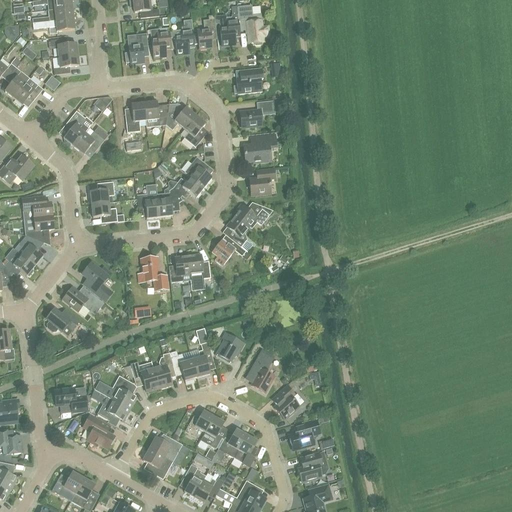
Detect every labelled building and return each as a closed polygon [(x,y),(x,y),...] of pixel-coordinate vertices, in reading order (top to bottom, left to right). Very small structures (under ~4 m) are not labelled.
[(72,9),(71,0),(51,0),(40,1),(33,2),(32,2),(33,6),(47,5),(48,11),(72,9)] [(150,7),(148,0),(142,0),(129,2),(130,7),(134,7),(134,13),(140,13),(140,19),(159,17),(159,10),(153,11),(152,7),(150,7)] [(253,20),(251,7),(237,8),(238,12),(238,16),(240,29),(240,32),(248,31),(249,45),(255,44),(255,45),(256,46),(261,46),(262,45),(262,43),(264,43),(263,38),(267,37),(269,36),(268,29),(266,28),(262,28),(261,20),(260,19),(253,20)] [(19,16),(29,16),(28,8),(18,8),(19,16)] [(33,24),(73,19),(72,9),(48,11),(49,17),(32,19),(33,24)] [(212,49),(211,32),(216,32),(214,16),(209,17),(209,21),(204,21),(205,31),(197,32),(198,35),(194,36),(194,38),(194,46),(199,45),(199,50),(212,49)] [(240,32),(240,29),(238,16),(233,16),(232,16),(232,19),(227,19),(228,28),(221,29),(223,47),(235,46),(235,40),(234,38),(240,37),(240,32)] [(74,30),(73,19),(33,24),(33,29),(56,27),(57,32),(74,30)] [(172,33),(170,33),(171,40),(172,51),(177,50),(177,56),(190,55),(188,39),(194,38),(194,36),(192,21),(184,22),(184,28),(182,28),(183,37),(175,38),(172,36),(172,33)] [(172,51),(171,40),(170,33),(170,29),(169,29),(159,30),(160,39),(152,40),(154,59),(167,57),(166,51),(172,51)] [(131,65),(144,63),(142,47),(148,47),(147,35),(136,36),(137,41),(129,42),(129,47),(130,54),(131,64),(131,65)] [(21,49),(25,44),(19,39),(15,43),(21,49)] [(67,46),(66,39),(51,41),(51,47),(57,47),(58,58),(78,55),(77,45),(67,46)] [(26,48),(21,54),(26,58),(31,53),(26,48)] [(55,75),(70,74),(69,67),(79,66),(78,55),(58,58),(59,69),(54,69),(55,75)] [(0,78),(4,74),(9,78),(16,69),(20,63),(16,59),(11,65),(7,70),(0,64),(0,78)] [(154,67),(148,69),(150,76),(157,73),(154,67)] [(38,75),(48,81),(52,74),(43,68),(38,75)] [(5,92),(14,99),(30,79),(25,76),(16,69),(9,78),(14,82),(5,92)] [(262,70),(245,71),(239,72),(240,79),(236,80),(237,87),(234,87),(235,95),(238,94),(238,95),(262,93),(260,81),(263,80),(262,70)] [(30,79),(14,99),(22,106),(30,96),(35,100),(43,90),(38,86),(30,79)] [(111,100),(109,98),(97,100),(106,107),(111,100)] [(262,127),(261,116),(275,115),(274,102),(257,104),(258,111),(240,113),(242,127),(250,126),(250,128),(262,127)] [(144,105),(146,122),(146,129),(153,128),(162,127),(162,132),(164,131),(165,126),(166,126),(168,114),(158,115),(157,103),(144,105)] [(127,131),(140,129),(139,123),(146,122),(144,105),(131,106),(132,117),(125,118),(127,131)] [(184,130),(195,116),(185,108),(178,118),(172,114),(168,114),(166,126),(172,131),(178,125),(184,130)] [(74,148),(84,134),(79,130),(86,120),(76,112),(65,126),(71,130),(63,140),(65,141),(65,144),(70,147),(73,147),(74,148)] [(184,130),(189,134),(184,140),(195,149),(196,148),(204,138),(198,134),(206,124),(195,116),(184,130)] [(97,151),(108,136),(102,132),(98,137),(94,133),(90,139),(84,134),(74,148),(84,156),(91,146),(97,151)] [(276,136),(258,138),(250,139),(251,146),(244,147),(245,163),(253,162),(254,165),(268,163),(267,150),(277,149),(276,136)] [(0,162),(11,149),(0,139),(0,162)] [(22,158),(17,164),(11,159),(6,165),(0,173),(0,176),(9,184),(15,176),(22,182),(33,168),(22,158)] [(204,189),(212,179),(202,171),(206,166),(197,158),(189,168),(194,173),(190,178),(204,189)] [(251,197),(270,195),(269,180),(275,179),(274,170),(256,172),(257,179),(249,179),(251,197)] [(204,189),(190,178),(186,183),(181,179),(173,189),(180,199),(186,192),(196,199),(204,189)] [(29,192),(35,190),(32,183),(27,184),(29,192)] [(92,206),(109,205),(108,198),(115,197),(113,184),(101,185),(102,192),(90,193),(92,206)] [(180,199),(173,189),(169,191),(169,194),(156,195),(159,218),(172,216),(171,204),(179,203),(183,201),(180,199)] [(159,218),(156,195),(145,197),(144,196),(137,197),(139,209),(145,208),(146,220),(159,218)] [(42,205),(41,198),(22,201),(23,213),(33,212),(34,219),(53,217),(52,212),(54,212),(53,205),(51,205),(51,204),(42,205)] [(109,210),(109,205),(92,206),(93,219),(105,218),(105,224),(117,223),(116,210),(109,210)] [(238,213),(234,218),(248,229),(249,228),(251,230),(257,224),(261,227),(267,219),(269,216),(262,211),(260,213),(258,215),(253,210),(252,211),(249,209),(247,211),(240,206),(236,211),(238,213)] [(40,242),(42,239),(41,232),(54,230),(53,217),(34,219),(34,226),(28,226),(27,228),(28,238),(40,242)] [(230,240),(241,249),(247,254),(252,248),(252,245),(247,241),(245,235),(244,234),(248,229),(234,218),(226,228),(234,235),(230,240)] [(43,257),(34,249),(40,242),(28,238),(20,247),(25,251),(21,256),(18,253),(18,254),(34,267),(43,257)] [(230,240),(229,239),(225,244),(221,241),(212,254),(217,258),(214,262),(222,267),(224,264),(234,252),(241,258),(246,262),(250,257),(247,254),(241,249),(230,240)] [(34,267),(18,254),(13,259),(15,261),(12,265),(8,262),(6,260),(2,264),(4,267),(10,278),(17,270),(26,277),(34,267)] [(201,268),(200,257),(187,258),(189,275),(190,281),(210,279),(209,268),(201,268)] [(183,282),(190,281),(189,275),(187,258),(174,259),(176,271),(169,272),(170,284),(183,282)] [(158,278),(156,259),(141,261),(144,283),(154,282),(155,292),(167,291),(166,277),(158,278)] [(0,292),(1,292),(0,284),(0,280),(9,280),(10,278),(4,267),(0,261),(0,292)] [(82,276),(88,280),(83,286),(90,292),(100,300),(104,304),(112,294),(108,291),(101,286),(107,278),(109,274),(103,269),(100,272),(91,265),(82,276)] [(87,301),(72,289),(62,300),(78,313),(82,307),(94,316),(101,308),(103,311),(106,307),(103,305),(92,295),(87,301)] [(65,320),(54,311),(46,320),(49,323),(47,325),(47,329),(52,332),(55,332),(57,330),(62,333),(66,328),(71,332),(79,322),(69,314),(65,320)] [(0,333),(0,361),(4,361),(3,352),(11,351),(9,332),(0,333)] [(236,357),(243,345),(226,335),(219,347),(221,349),(217,356),(230,363),(234,356),(236,357)] [(200,358),(192,361),(197,379),(210,375),(209,371),(207,364),(213,362),(208,343),(201,346),(203,351),(199,352),(200,358)] [(178,357),(176,352),(169,354),(173,369),(174,373),(181,371),(185,382),(197,379),(192,361),(184,363),(182,356),(178,357)] [(266,373),(270,366),(273,360),(261,354),(260,353),(257,359),(248,374),(256,378),(252,386),(265,394),(274,377),(266,373)] [(159,390),(172,386),(167,371),(173,369),(169,354),(162,356),(163,359),(161,360),(159,364),(161,368),(153,370),(159,390)] [(141,373),(138,363),(130,365),(134,380),(142,378),(146,394),(159,390),(153,370),(141,373)] [(320,380),(319,373),(309,375),(310,382),(320,380)] [(129,411),(136,399),(131,397),(136,388),(134,385),(119,377),(112,390),(113,393),(116,394),(112,401),(129,411)] [(297,395),(295,396),(287,387),(278,396),(283,401),(276,407),(274,409),(285,421),(299,408),(304,403),(297,395)] [(75,398),(74,390),(54,392),(56,407),(71,405),(72,413),(87,411),(86,403),(86,397),(75,398)] [(0,426),(18,424),(16,409),(20,409),(19,401),(0,403),(0,426)] [(129,411),(112,401),(109,407),(106,406),(103,406),(98,416),(113,424),(116,418),(123,422),(129,411)] [(205,433),(213,418),(203,412),(201,416),(196,424),(192,421),(185,433),(195,438),(199,430),(205,433)] [(114,442),(113,439),(114,438),(107,434),(99,429),(102,423),(90,416),(83,428),(92,433),(87,441),(95,446),(96,444),(107,450),(110,446),(112,445),(114,442)] [(216,450),(224,435),(219,432),(224,424),(213,418),(205,433),(202,439),(209,443),(207,445),(216,450)] [(316,422),(303,425),(293,428),(295,435),(289,437),(293,452),(315,446),(312,437),(320,435),(316,422)] [(234,459),(246,436),(236,431),(230,442),(224,439),(218,451),(234,459)] [(15,438),(14,432),(0,433),(0,443),(2,443),(4,456),(23,454),(21,437),(15,438)] [(250,468),(256,456),(251,454),(257,442),(246,436),(234,459),(250,468)] [(168,446),(155,439),(149,451),(164,459),(172,464),(182,446),(176,443),(172,440),(171,440),(168,446)] [(205,457),(212,461),(216,454),(209,450),(205,457)] [(162,481),(169,468),(161,464),(164,459),(149,451),(143,462),(155,469),(152,475),(162,481)] [(302,484),(322,478),(321,477),(325,476),(328,470),(324,457),(323,453),(300,460),(303,469),(298,471),(302,484)] [(194,461),(210,470),(213,463),(197,455),(194,461)] [(0,484),(10,491),(17,479),(8,474),(8,472),(7,472),(11,465),(0,462),(0,484)] [(184,493),(194,499),(204,480),(206,477),(200,474),(201,472),(197,470),(198,469),(191,466),(185,477),(191,481),(184,493)] [(229,473),(226,479),(233,483),(236,477),(229,473)] [(75,495),(84,480),(72,474),(64,488),(57,484),(52,492),(64,499),(65,496),(67,497),(69,492),(75,495)] [(220,481),(217,479),(215,482),(212,480),(210,483),(204,480),(194,499),(204,504),(211,491),(217,495),(223,483),(220,481)] [(94,486),(84,480),(75,495),(71,502),(85,510),(83,511),(90,511),(96,502),(88,498),(92,491),(94,486)] [(258,511),(265,500),(254,494),(257,488),(246,482),(236,499),(244,504),(258,511)] [(10,491),(0,484),(0,499),(4,502),(10,491)] [(324,511),(322,504),(328,502),(326,495),(331,494),(328,486),(309,491),(311,499),(303,501),(306,511),(324,511)] [(109,489),(105,496),(112,500),(116,492),(109,489)] [(102,500),(100,503),(106,507),(108,503),(110,499),(104,496),(102,500)] [(133,511),(113,500),(111,504),(120,509),(118,511),(133,511)]
